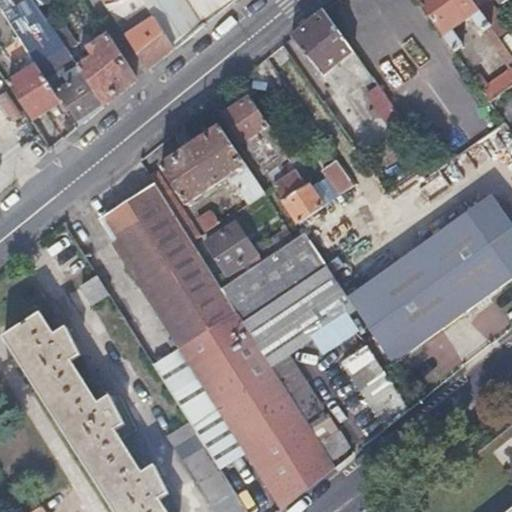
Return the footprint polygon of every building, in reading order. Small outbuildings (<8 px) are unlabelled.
[(176,49),(144,0),(102,0),(150,71),(176,49)] [(144,0),(176,49),(236,0),(144,0)] [(375,43),(343,0),(339,0),(324,13),(356,54),(366,70),(377,85),(433,162),(451,149),(387,60),(376,68),(364,51),(375,43)] [(399,36),(427,15),(419,5),(415,0),(383,0),(376,5),(399,36)] [(471,0),(425,0),(419,5),(427,15),(434,25),(455,54),(464,47),(455,34),(474,19),(511,69),(501,78),(490,87),(482,75),(474,80),(491,103),(511,87),(511,54),(499,37),(471,0)] [(483,0),(471,0),(499,37),(509,29),(490,5),(489,6),(483,0)] [(40,9),(47,21),(67,50),(78,44),(50,2),(40,9)] [(356,54),(324,13),(290,39),(322,80),(356,54)] [(464,47),(455,54),(474,80),(482,75),(490,87),(501,78),(511,69),(474,19),(455,34),(464,47)] [(474,80),(455,54),(434,25),(424,32),(434,44),(421,53),(465,112),(445,127),(464,152),(505,121),(491,103),(474,80)] [(94,56),(78,67),(104,107),(138,80),(107,35),(88,48),(94,56)] [(23,68),(25,73),(37,66),(34,61),(23,68)] [(32,121),(60,103),(37,66),(25,73),(8,84),(32,121)] [(371,89),(377,85),(366,70),(354,79),(362,91),(369,87),(371,89)] [(0,97),(0,108),(17,122),(25,112),(2,94),(0,97)] [(263,132),(270,143),(278,154),(285,150),(250,100),(224,118),(244,145),(263,132)] [(231,175),(240,190),(249,204),(265,194),(221,129),(161,169),(186,205),(231,175)] [(192,243),(150,177),(140,161),(88,203),(185,349),(287,507),(336,468),(331,462),(320,445),(244,325),(221,289),(192,243)] [(342,195),(348,191),(354,187),(342,168),(330,177),(342,195)] [(305,178),(303,175),(300,171),(275,189),(285,203),(312,185),(316,181),(312,174),(305,178)] [(157,172),(150,177),(192,243),(200,237),(157,172)] [(511,220),(493,194),(349,298),(394,365),(511,280),(511,220)] [(199,221),(203,227),(207,233),(220,224),(212,212),(199,221)] [(205,245),(230,283),(261,262),(235,223),(205,245)] [(266,245),(272,255),(296,239),(293,233),(289,228),(266,245)] [(230,283),(221,289),(244,325),(329,268),(305,233),(296,239),(272,255),(261,262),(230,283)] [(93,305),(102,300),(110,294),(99,277),(82,287),(93,305)] [(100,402),(86,381),(72,359),(81,354),(68,326),(56,334),(43,313),(6,339),(77,451),(116,511),(170,511),(162,498),(170,492),(155,465),(144,472),(117,429),(127,424),(112,394),(100,402)] [(133,319),(128,322),(197,429),(198,430),(246,504),(251,500),(204,428),(204,425),(164,363),(161,363),(133,319)] [(357,329),(347,336),(337,343),(347,359),(343,361),(387,428),(411,409),(357,329)] [(248,511),(191,422),(179,429),(168,436),(215,511),(248,511)] [(340,432),(320,445),(331,462),(352,448),(340,432)]
